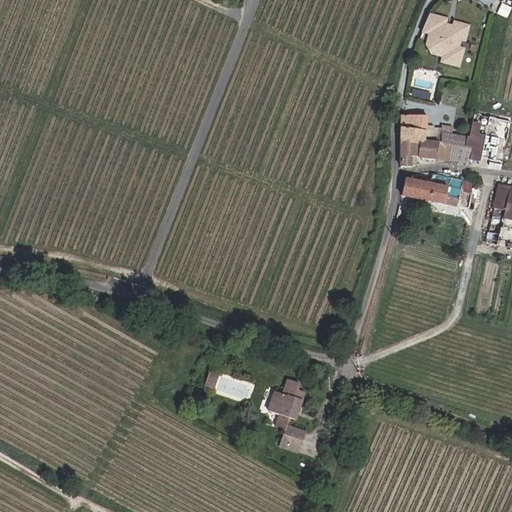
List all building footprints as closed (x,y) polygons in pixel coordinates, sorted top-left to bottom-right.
[(511,4),(511,3),(503,0),(495,0),(491,11),(506,18),(511,4)] [(457,47),(459,38),(468,40),(471,26),(457,23),(455,31),(446,29),(448,20),(431,16),(425,32),(433,34),(436,35),(434,42),(440,51),(448,53),(447,57),(446,62),(463,66),(466,49),(457,47)] [(440,51),(434,42),(436,35),(433,34),(430,45),(435,54),(447,57),(448,53),(440,51)] [(468,125),(471,112),(457,110),(455,124),(468,125)] [(401,115),(400,141),(447,142),(448,131),(443,130),(442,125),(427,125),(427,116),(401,115)] [(462,159),(467,134),(448,131),(447,142),(447,159),(462,159)] [(469,132),(467,134),(462,159),(471,160),(480,162),(485,135),(469,132)] [(503,164),(507,138),(492,136),(488,162),(503,164)] [(447,142),(400,141),(400,164),(412,165),(412,163),(412,158),(417,159),(447,159),(447,142)] [(405,179),(402,193),(467,207),(470,193),(467,192),(468,187),(461,185),(462,180),(447,177),(430,173),(428,184),(405,179)] [(511,183),(499,180),(493,203),(504,206),(511,208),(511,183)] [(511,208),(504,206),(503,211),(502,216),(511,218),(511,208)] [(511,243),(511,218),(502,216),(496,239),(511,243)] [(213,374),(204,371),(199,385),(209,388),(213,374)] [(274,414),(270,426),(280,430),(276,444),(294,450),(300,431),(283,424),(285,418),(287,409),(293,411),(299,391),(292,388),(294,382),(283,379),(279,393),(269,390),(263,410),(265,411),(274,414)] [(287,409),(285,418),(291,419),(293,411),(287,409)]
